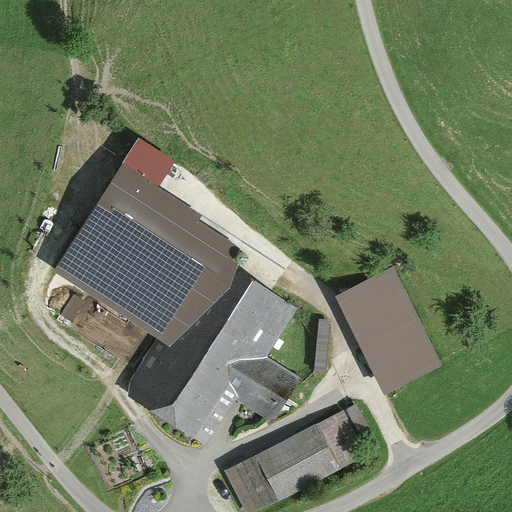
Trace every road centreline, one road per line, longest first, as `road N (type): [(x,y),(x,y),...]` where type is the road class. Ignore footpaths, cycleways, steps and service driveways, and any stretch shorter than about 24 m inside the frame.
road 1 (unclassified): [(511,257),(420,142),(381,64),(363,0)]
road 2 (unclassified): [(325,511),(511,397)]
road 3 (unclassified): [(0,394),(99,511)]
